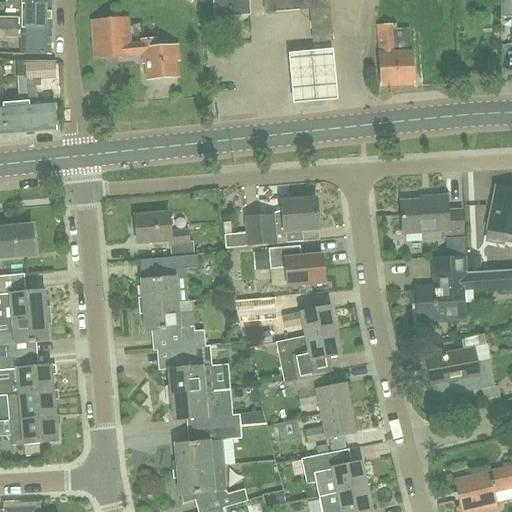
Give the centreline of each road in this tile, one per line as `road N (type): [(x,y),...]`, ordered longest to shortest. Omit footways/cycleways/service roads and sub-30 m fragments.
road 1 (primary): [(80,157),(511,116)]
road 2 (residential): [(105,478),(83,193)]
road 3 (residential): [(404,447),(373,313),(353,172)]
road 4 (residential): [(353,172),(83,193)]
road 5 (residential): [(511,163),(353,172)]
road 6 (residential): [(80,157),(67,0)]
